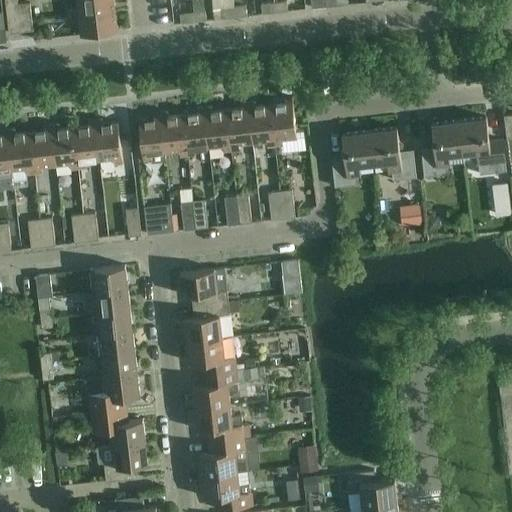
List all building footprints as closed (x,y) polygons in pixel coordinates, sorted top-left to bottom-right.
[(17,0),(11,0),(5,1),(9,32),(21,31),(17,0)] [(68,14),(74,13),(115,9),(114,0),(77,0),(79,8),(67,9),(68,14)] [(144,0),(144,10),(165,9),(164,0),(144,0)] [(287,1),(274,2),(275,11),(288,10),(287,1)] [(30,2),(18,3),(21,31),(33,30),(30,2)] [(274,2),(261,4),(262,13),(275,11),(274,2)] [(246,5),(233,7),(234,16),(247,15),(246,5)] [(233,7),(221,8),(222,17),(234,16),(233,7)] [(117,29),(115,9),(74,13),(75,18),(80,18),(81,33),(117,29)] [(205,10),(193,11),(194,21),(206,19),(205,10)] [(193,11),(180,13),(181,22),(194,21),(193,11)] [(286,103),(271,104),(275,144),(283,143),(282,138),(297,137),(293,97),(285,98),(286,103)] [(268,145),(275,144),(271,104),(256,106),(255,101),(249,102),(253,141),(267,140),(268,145)] [(239,143),(253,141),(249,102),(241,103),(242,108),(227,109),(232,149),(239,148),(239,143)] [(224,150),(232,149),(227,109),(212,111),(212,106),(205,107),(209,146),(224,145),(224,150)] [(194,148),(209,146),(205,107),(197,107),(198,112),(183,114),(188,154),(195,154),(194,148)] [(151,153),(165,151),(161,111),(154,112),(154,117),(139,119),(143,160),(152,159),(151,153)] [(180,155),(188,154),(183,114),(169,116),(168,111),(161,111),(165,151),(180,150),(180,155)] [(486,116),(459,119),(463,152),(476,150),(478,160),(482,160),(483,173),(506,170),(502,138),(489,140),(486,116)] [(85,161),(100,159),(96,119),(88,120),(88,125),(74,127),(79,168),(86,167),(85,161)] [(102,119),(96,119),(100,159),(114,158),(115,164),(123,163),(119,122),(103,124),(102,119)] [(449,153),(463,152),(459,119),(432,122),(434,146),(421,147),(424,175),(447,173),(447,164),(450,164),(449,153)] [(71,169),(79,168),(74,127),(59,128),(59,123),(52,124),(56,164),(70,162),(71,169)] [(42,165),(56,164),(52,124),(44,125),(45,130),(31,131),(35,173),(42,173),(42,165)] [(397,126),(370,129),(373,162),(387,160),(388,171),(392,170),(393,179),(416,176),(413,148),(400,150),(397,126)] [(27,174),(35,173),(31,131),(15,133),(15,128),(9,129),(13,169),(26,167),(27,174)] [(0,169),(13,169),(9,129),(0,130),(1,135),(0,134),(0,169)] [(359,164),(373,162),(370,129),(342,132),(345,156),(331,157),(335,185),(358,183),(357,174),(360,174),(359,164)] [(494,195),(509,193),(507,181),(493,183),(494,195)] [(292,189),(281,190),(284,218),(295,217),(292,189)] [(281,190),(268,191),(271,219),(284,218),(281,190)] [(248,194),(237,195),(240,222),(251,221),(248,194)] [(237,195),(225,196),(228,224),(240,222),(237,195)] [(508,195),(494,196),(496,213),(510,211),(508,195)] [(205,199),(193,200),(196,228),(208,227),(205,199)] [(193,200),(181,202),(184,225),(184,229),(196,228),(193,200)] [(94,202),(83,204),(84,213),(95,212),(94,202)] [(144,205),(147,233),(174,230),(171,202),(144,205)] [(420,204),(410,205),(412,225),(422,224),(420,204)] [(142,234),(141,225),(138,206),(127,207),(130,235),(142,234)] [(95,212),(84,213),(87,240),(99,239),(95,212)] [(84,213),(72,214),(73,225),(75,242),(87,240),(84,213)] [(437,215),(425,216),(426,229),(439,227),(437,215)] [(52,216),(40,217),(43,245),(55,244),(52,216)] [(40,217),(28,219),(29,225),(31,247),(43,245),(40,217)] [(8,221),(0,222),(0,250),(11,249),(8,221)] [(294,259),(286,260),(288,275),(299,274),(301,274),(300,270),(299,258),(296,259),(294,259)] [(93,290),(128,286),(125,264),(90,268),(93,290)] [(193,305),(228,301),(227,289),(225,267),(180,272),(183,294),(191,293),(193,305)] [(48,292),(51,292),(49,273),(36,274),(38,293),(48,292)] [(93,290),(95,312),(130,308),(128,286),(93,290)] [(248,289),(237,290),(238,299),(250,297),(248,289)] [(48,292),(38,293),(40,309),(50,308),(48,292)] [(188,340),(232,335),(228,301),(193,305),(194,317),(185,318),(188,340)] [(50,308),(40,309),(41,318),(51,317),(50,308)] [(97,333),(133,329),(130,308),(95,312),(97,333)] [(51,317),(41,318),(42,327),(52,326),(51,317)] [(97,333),(100,355),(135,351),(133,329),(97,333)] [(200,373),(236,369),(235,357),(234,357),(232,335),(188,340),(190,362),(199,361),(200,373)] [(83,348),(84,367),(98,366),(97,347),(83,348)] [(50,351),(40,353),(41,362),(52,361),(50,351)] [(102,376),(138,372),(135,351),(100,355),(102,376)] [(256,358),(243,359),(244,368),(257,366),(256,358)] [(52,361),(41,362),(42,371),(43,378),(53,377),(53,369),(52,361)] [(244,368),(243,368),(244,378),(258,376),(257,366),(244,368)] [(195,407),(230,404),(228,390),(238,389),(236,369),(200,373),(202,384),(193,385),(195,407)] [(91,412),(126,408),(125,396),(140,395),(138,372),(102,376),(104,392),(89,393),(91,412)] [(511,375),(498,377),(499,390),(511,388),(511,375)] [(511,388),(499,390),(501,402),(511,400),(511,388)] [(311,394),(298,396),(300,409),(313,408),(311,394)] [(69,399),(50,401),(51,416),(70,414),(69,399)] [(511,400),(501,402),(502,413),(511,412),(511,400)] [(208,440),(250,435),(248,423),(242,424),(241,414),(231,415),(230,404),(195,407),(198,429),(207,428),(208,440)] [(110,445),(145,440),(143,418),(127,420),(126,408),(91,412),(93,431),(108,429),(110,445)] [(511,412),(502,413),(503,425),(511,424),(511,412)] [(511,424),(503,425),(505,437),(511,436),(511,424)] [(203,475),(237,471),(237,469),(247,468),(246,458),(245,448),(251,447),(250,435),(208,440),(209,452),(200,453),(203,475)] [(50,446),(54,457),(78,450),(82,463),(90,460),(82,436),(50,446)] [(148,463),(145,440),(110,445),(97,446),(99,462),(104,462),(106,480),(134,477),(132,465),(148,463)] [(315,444),(298,446),(300,464),(305,463),(317,462),(315,444)] [(278,472),(292,469),(290,455),(276,457),(278,472)] [(373,469),(345,472),(348,493),(350,506),(362,504),(397,500),(394,478),(375,481),(373,469)] [(239,483),(237,471),(203,475),(205,497),(214,496),(216,508),(251,504),(249,482),(239,483)] [(316,475),(302,477),(304,491),(318,489),(316,475)] [(299,488),(289,489),(290,499),(300,498),(299,488)] [(144,506),(143,493),(115,496),(117,509),(107,510),(106,511),(156,511),(156,505),(144,506)] [(398,511),(397,500),(362,504),(363,511),(398,511)]
